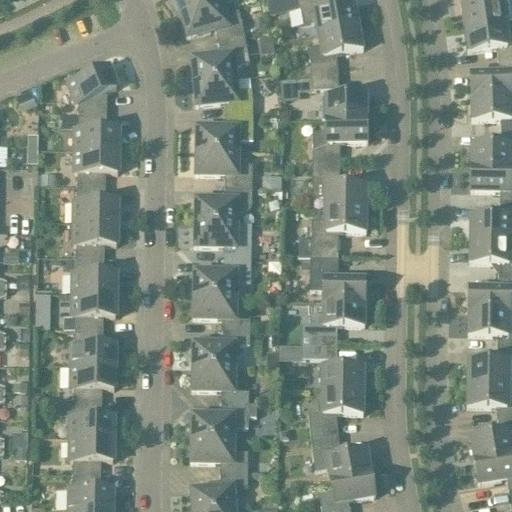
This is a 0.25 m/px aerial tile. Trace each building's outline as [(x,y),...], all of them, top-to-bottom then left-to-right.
[(173,0),(179,20),(220,8),(217,0),(173,0)] [(319,38),(358,31),(354,8),(327,13),(324,0),(296,0),(299,12),(302,29),(317,27),(319,38)] [(511,27),(511,0),(488,0),(490,6),(461,10),(464,33),(503,28),(511,27)] [(186,42),(214,34),(216,42),(217,48),(244,42),(241,26),(238,15),(223,20),(220,8),(179,20),(186,42)] [(511,50),(507,51),(505,43),(503,28),(464,33),(466,43),(467,57),(496,53),(498,65),(511,63),(511,50)] [(310,82),(337,80),(336,59),(362,54),(360,43),(358,31),(319,38),(320,42),(321,50),(307,52),(309,68),(310,82)] [(247,59),(244,42),(217,48),(219,61),(190,64),(192,87),(234,83),(233,71),(238,71),(249,66),(247,59)] [(470,102),(510,101),(509,78),(511,77),(511,63),(498,65),(499,77),(469,78),(470,102)] [(106,97),(116,93),(113,87),(114,87),(109,74),(108,74),(107,72),(68,88),(76,109),(79,108),(78,120),(106,120),(106,97)] [(337,80),(310,82),(311,95),(338,93),(337,80)] [(294,84),(295,96),(311,95),(310,82),(294,84)] [(234,83),(192,87),(195,111),(224,108),(225,121),(252,119),(252,93),(235,95),(234,83)] [(327,125),(366,124),(366,100),(321,101),(321,113),(326,113),(327,125)] [(510,101),(470,102),(471,126),(500,125),(500,137),(511,137),(511,123),(511,124),(510,101)] [(118,134),(105,134),(106,120),(78,120),(62,119),(62,133),(75,133),(75,156),(118,156),(118,140),(117,140),(118,134)] [(252,119),(225,121),(225,133),(195,133),(194,156),(236,158),(235,146),(252,145),(252,119)] [(366,124),(327,125),(327,136),(312,136),(312,155),(312,169),(339,169),(339,148),(367,147),(366,124)] [(511,137),(500,137),(500,149),(471,149),(470,173),(510,173),(510,150),(511,150),(511,137)] [(37,139),(27,139),(27,152),(37,152),(37,139)] [(27,168),(37,168),(37,152),(27,152),(27,168)] [(118,156),(75,156),(74,178),(78,178),(77,192),(105,192),(105,178),(117,179),(117,172),(118,156)] [(236,158),(194,156),(194,180),(224,180),(224,193),(251,193),(252,169),(236,170),(236,158)] [(339,169),(312,169),(311,202),(326,202),(326,214),(366,214),(366,191),(339,190),(339,169)] [(511,173),(510,174),(510,173),(470,173),(470,196),(499,197),(499,209),(511,209),(511,173)] [(116,206),(104,206),(105,192),(77,192),(77,205),(74,205),(73,228),(116,228),(117,212),(116,212),(116,206)] [(251,211),(251,206),(251,193),(224,193),(224,205),(194,205),(193,228),(235,229),(235,217),(241,217),(241,216),(247,216),(251,211)] [(511,209),(499,209),(499,221),(469,221),(469,244),(511,245),(511,209)] [(366,214),(326,214),(326,225),(311,225),(311,243),(299,243),(298,262),(309,262),(309,263),(337,263),(338,237),(365,238),(366,214)] [(116,228),(73,228),(73,250),(76,250),(76,264),(103,264),(104,250),(116,251),(116,244),(116,228)] [(246,241),(241,241),(235,241),(235,229),(193,228),(193,252),(223,252),(223,265),(250,265),(250,252),(250,246),(246,241)] [(498,281),(511,281),(511,245),(469,244),(469,268),(498,268),(498,281)] [(337,263),(309,263),(309,295),(325,296),(324,307),(364,308),(365,284),(337,284),(337,263)] [(115,278),(103,278),(103,264),(76,264),(76,277),(73,277),(72,300),(115,300),(115,284),(115,278)] [(192,300),(234,301),(234,289),(240,289),(240,278),(250,278),(250,265),(223,265),(222,277),(192,277),(192,300)] [(511,281),(498,281),(498,293),(468,293),(468,316),(508,317),(508,294),(511,294),(511,281)] [(75,336),(102,336),(102,322),(114,323),(115,316),(115,300),(72,300),(72,322),(75,322),(75,336)] [(222,337),(249,337),(249,324),(239,324),(239,313),(234,313),(234,301),(192,300),(192,324),(222,324),(222,337)] [(364,308),(324,307),(324,319),(309,319),(309,329),(301,329),(301,351),(336,351),(336,331),(364,331),(364,308)] [(511,328),(508,329),(508,317),(468,316),(468,340),(497,340),(497,353),(511,353),(511,328)] [(114,350),(102,350),(102,336),(75,336),(75,349),(71,349),(71,372),(114,372),(114,356),(114,350)] [(249,337),(222,337),(221,349),(191,349),(191,372),(233,373),(233,361),(239,361),(239,350),(249,350),(249,337)] [(336,351),(301,351),(301,364),(336,364),(336,351)] [(511,353),(497,353),(497,365),(467,365),(467,388),(507,389),(507,378),(511,377),(511,353)] [(74,408),(101,408),(101,394),(113,395),(113,388),(114,388),(114,372),(71,372),(71,394),(74,394),(74,408)] [(220,409),(248,409),(248,396),(238,396),(238,385),(233,385),(233,373),(191,372),(190,396),(221,396),(220,409)] [(323,395),(363,396),(363,372),(318,372),(318,384),(323,384),(323,395)] [(507,389),(467,388),(466,412),(496,412),(497,425),(511,423),(511,412),(506,412),(507,389)] [(363,396),(323,395),(323,407),(317,407),(317,417),(307,417),(310,442),(337,439),(335,419),(362,419),(363,396)] [(113,422),(101,422),(101,408),(74,408),(74,421),(70,421),(70,444),(113,444),(113,428),(113,422)] [(190,444),(232,445),(232,433),(247,433),(248,422),(255,422),(256,409),(248,409),(220,409),(220,421),(190,421),(190,444)] [(511,423),(497,425),(498,437),(469,442),(473,465),(511,458),(511,456),(509,436),(511,435),(511,423)] [(337,439),(310,442),(314,476),(330,474),(331,485),(371,478),(367,455),(340,460),(337,439)] [(72,480),(100,480),(100,466),(112,467),(112,460),(113,460),(113,444),(70,444),(70,466),(73,466),(72,480)] [(220,481),(247,480),(247,457),(232,457),(232,445),(190,444),(189,468),(220,468),(220,481)] [(511,458),(473,465),(477,489),(506,484),(508,496),(511,495),(511,458)] [(371,478),(331,485),(333,496),(318,499),(320,511),(348,511),(348,506),(374,501),(371,478)] [(112,494),(100,494),(100,480),(72,480),(72,493),(69,493),(68,511),(111,511),(112,500),(111,500),(112,494)] [(190,511),(233,511),(232,504),(238,503),(237,492),(247,491),(247,480),(220,481),(220,493),(190,496),(190,511)]
